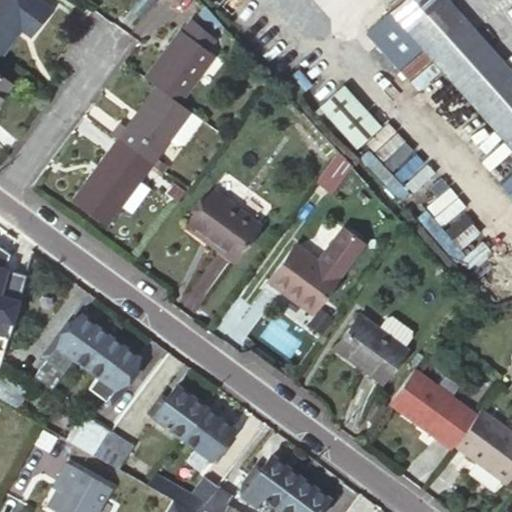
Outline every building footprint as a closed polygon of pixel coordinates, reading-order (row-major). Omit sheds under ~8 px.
[(4,0),(0,6),(0,57),(2,58),(22,31),(32,40),(52,13),(35,0),(4,0)] [(511,71),(447,0),(402,0),(389,11),(422,50),(511,149),(511,71)] [(399,71),(422,50),(389,11),(366,33),(399,71)] [(180,27),(145,76),(156,84),(180,102),(216,53),(207,47),(215,36),(192,15),(182,28),(180,27)] [(170,138),(190,110),(180,102),(156,84),(124,128),(118,124),(110,136),(116,140),(150,165),(156,157),(170,138)] [(382,126),(344,85),(320,107),(358,149),(382,126)] [(190,110),(170,138),(178,144),(184,143),(202,119),(190,110)] [(150,165),(116,140),(73,201),(108,226),(150,165)] [(340,153),(318,182),(333,193),(353,167),(340,153)] [(150,165),(157,170),(164,162),(156,157),(150,165)] [(259,227),(212,192),(187,226),(234,261),(259,227)] [(268,282),(283,294),(287,288),(315,310),(336,281),(360,249),(340,234),(316,266),(293,248),(268,282)] [(0,329),(8,332),(25,275),(8,270),(13,255),(0,245),(0,329)] [(287,288),(283,294),(311,315),(315,310),(287,288)] [(86,366),(108,336),(79,314),(47,358),(64,371),(74,358),(86,366)] [(403,348),(379,330),(360,315),(337,348),(382,382),(406,350),(403,348)] [(388,317),(379,330),(403,348),(413,335),(412,330),(392,316),(388,317)] [(137,357),(108,336),(86,366),(98,376),(87,388),(104,401),(129,367),(137,357)] [(110,405),(135,371),(129,367),(104,401),(110,405)] [(0,369),(0,401),(15,410),(29,386),(0,369)] [(414,369),(389,404),(451,448),(454,444),(476,414),(450,395),(436,385),(414,369)] [(443,374),(436,385),(450,395),(458,385),(443,374)] [(181,437),(204,406),(175,386),(162,405),(157,412),(153,408),(149,414),(181,437)] [(157,412),(162,405),(158,402),(153,408),(157,412)] [(233,428),(204,406),(181,437),(201,452),(191,465),(200,472),(210,459),(215,462),(219,457),(214,453),(222,443),(233,428)] [(511,433),(479,410),(476,414),(454,444),(507,483),(511,475),(511,433)] [(79,417),(65,439),(71,443),(92,455),(108,434),(79,417)] [(133,448),(108,434),(92,455),(112,466),(117,469),(133,448)] [(227,446),(222,443),(214,453),(219,457),(227,446)] [(264,497),(277,507),(300,477),(270,456),(262,468),(257,464),(242,484),(248,487),(241,495),(252,503),(253,502),(259,494),(264,497)] [(57,511),(94,511),(109,486),(65,462),(57,476),(61,478),(46,505),(57,511)] [(171,482),(164,495),(171,499),(193,511),(196,511),(217,486),(204,476),(191,493),(171,482)] [(300,477),(277,507),(283,511),(317,511),(328,498),(300,477)] [(229,495),(217,486),(196,511),(238,511),(223,503),(229,495)] [(257,505),(264,497),(259,494),(253,502),(257,505)] [(193,511),(171,499),(163,511),(193,511)]
